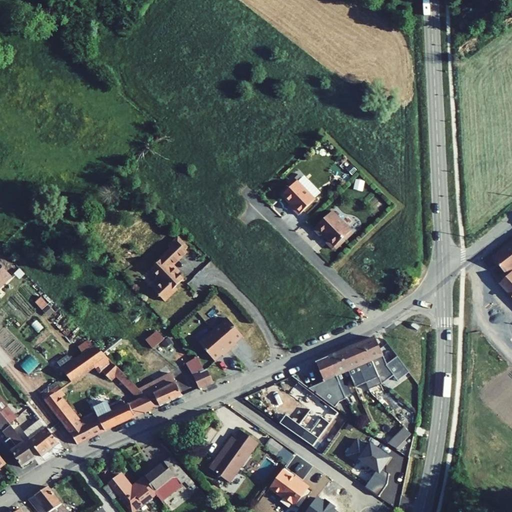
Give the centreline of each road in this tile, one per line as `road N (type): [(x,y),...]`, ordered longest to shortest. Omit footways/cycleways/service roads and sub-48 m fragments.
road 1 (residential): [(282,366),(68,461),(0,503)]
road 2 (tertiary): [(443,278),(430,0)]
road 3 (tertiary): [(421,511),(442,394),(443,278)]
road 4 (residential): [(380,321),(253,199)]
road 5 (residential): [(282,366),(259,319),(226,284),(205,276)]
